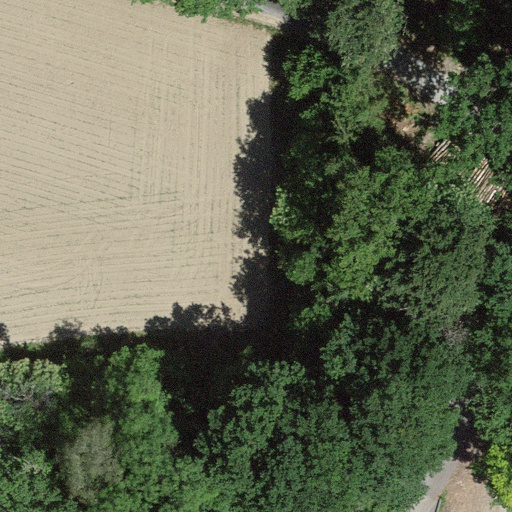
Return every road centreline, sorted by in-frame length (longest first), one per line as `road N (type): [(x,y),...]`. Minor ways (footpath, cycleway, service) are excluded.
road 1 (track): [(511,212),(272,44)]
road 2 (track): [(471,511),(466,450),(492,324),(511,308)]
road 3 (track): [(130,0),(272,44)]
